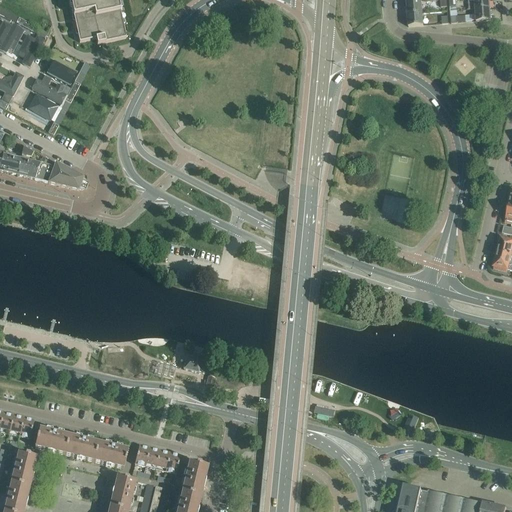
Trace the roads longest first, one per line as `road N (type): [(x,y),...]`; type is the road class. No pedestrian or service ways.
road 1 (secondary): [(277,511),(313,116)]
road 2 (secondary): [(131,114),(123,153),(150,189),(283,257),(431,309)]
road 3 (secondary): [(435,291),(337,257),(170,171),(137,146),(131,114)]
road 4 (secondary): [(435,291),(462,182),(459,136),(425,88),(370,66)]
road 5 (residential): [(0,404),(223,458)]
road 6 (residential): [(0,120),(101,178),(104,197),(88,210)]
road 7 (residential): [(511,46),(403,35),(389,18),(388,0)]
road 8 (secondary): [(213,0),(174,33),(131,114)]
road 9 (residential): [(511,290),(478,278),(502,179)]
